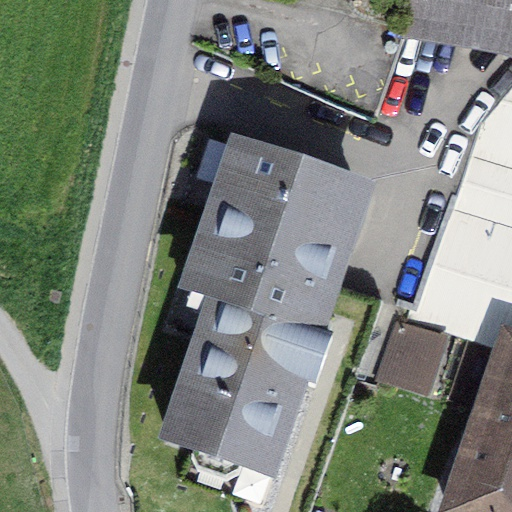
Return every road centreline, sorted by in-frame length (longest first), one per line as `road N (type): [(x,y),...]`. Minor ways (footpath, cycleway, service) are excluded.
road 1 (unknown): [(171,57),(360,108),(381,125),(399,158),(399,218),(391,241),(375,254),(330,258),(244,243),(127,208)]
road 2 (residential): [(108,511),(94,428),(100,302),(171,57),(177,0)]
